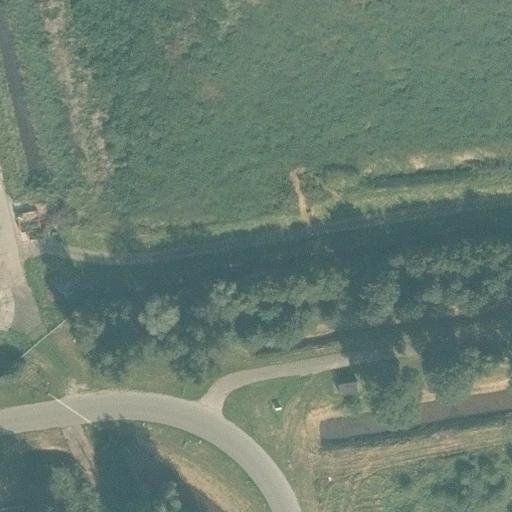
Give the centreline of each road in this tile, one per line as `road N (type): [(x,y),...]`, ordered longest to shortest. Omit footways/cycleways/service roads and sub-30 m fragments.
road 1 (track): [(511,195),(120,260),(66,253),(0,223)]
road 2 (unclassified): [(0,420),(99,404),(150,406),(197,421),(258,466),(285,511)]
